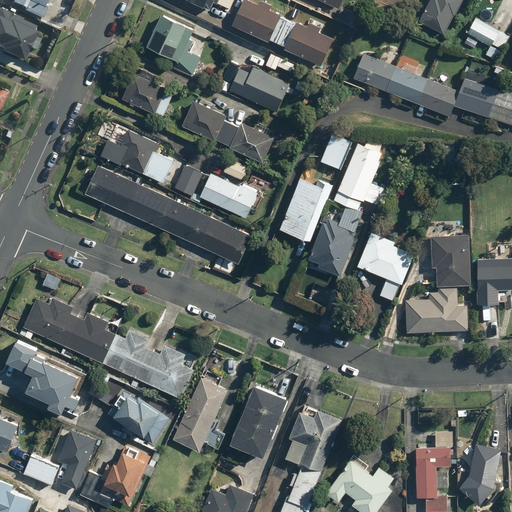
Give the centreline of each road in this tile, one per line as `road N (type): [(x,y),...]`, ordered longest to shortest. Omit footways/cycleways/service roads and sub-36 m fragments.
road 1 (residential): [(10,224),(363,362),(432,373),(511,369)]
road 2 (residential): [(112,0),(10,224)]
